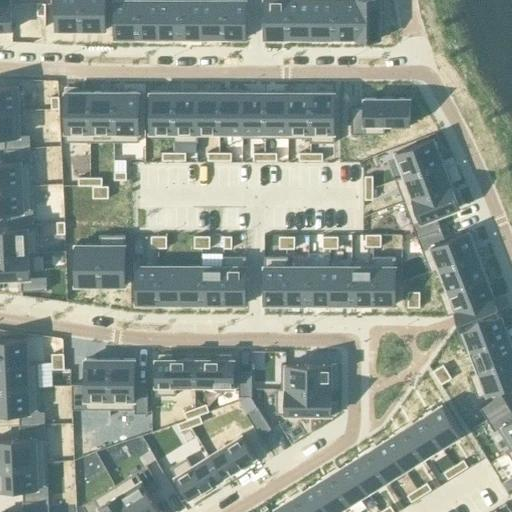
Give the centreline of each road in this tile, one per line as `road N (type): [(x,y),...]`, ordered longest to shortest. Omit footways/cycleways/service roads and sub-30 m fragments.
road 1 (residential): [(422,73),(0,67)]
road 2 (residential): [(0,318),(183,341),(350,340)]
road 3 (residential): [(229,511),(353,438),(350,340)]
road 4 (residential): [(511,256),(480,172),(434,79),(422,73)]
